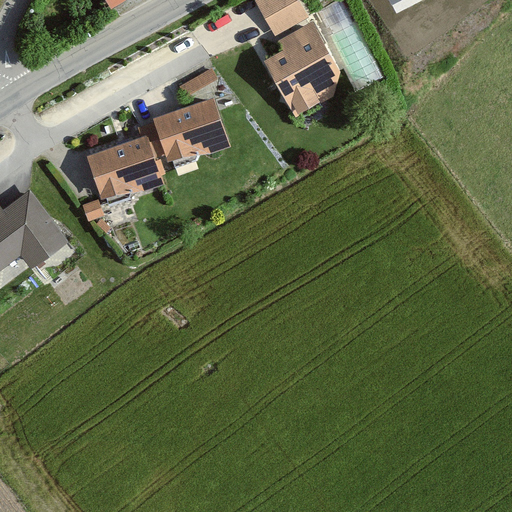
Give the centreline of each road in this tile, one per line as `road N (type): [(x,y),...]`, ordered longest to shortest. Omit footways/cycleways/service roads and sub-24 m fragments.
road 1 (residential): [(36,150),(224,41)]
road 2 (unclassified): [(181,0),(24,90)]
